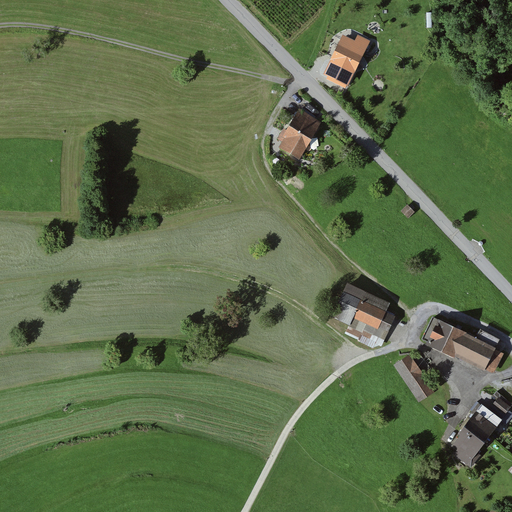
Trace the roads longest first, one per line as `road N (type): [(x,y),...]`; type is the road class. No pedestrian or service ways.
road 1 (unclassified): [(228,0),(511,296)]
road 2 (track): [(363,357),(298,307),(200,271),(136,270),(0,287)]
